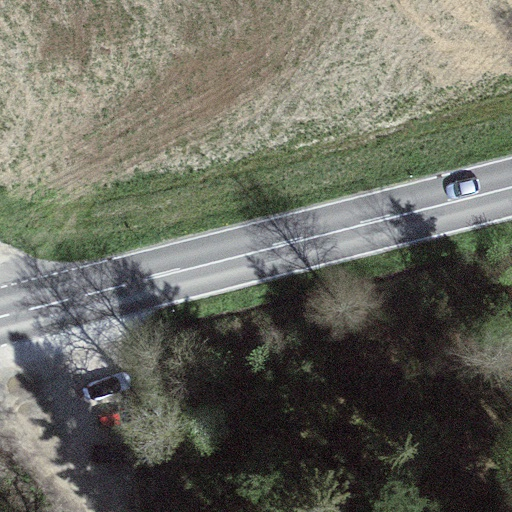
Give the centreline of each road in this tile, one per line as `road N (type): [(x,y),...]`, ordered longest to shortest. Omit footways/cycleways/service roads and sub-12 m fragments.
road 1 (secondary): [(0,321),(511,197)]
road 2 (track): [(0,321),(98,447),(137,511)]
